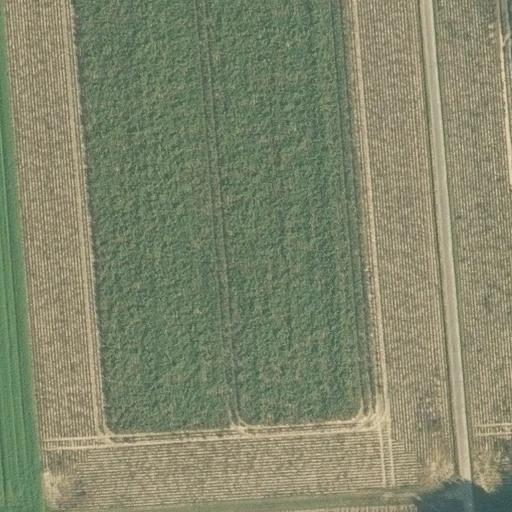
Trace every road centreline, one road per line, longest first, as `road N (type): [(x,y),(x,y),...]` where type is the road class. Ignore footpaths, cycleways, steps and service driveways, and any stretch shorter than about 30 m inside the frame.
road 1 (track): [(426,0),(467,511)]
road 2 (track): [(464,495),(214,511)]
